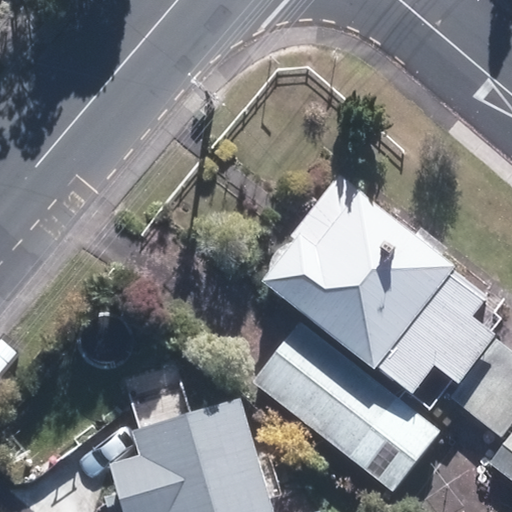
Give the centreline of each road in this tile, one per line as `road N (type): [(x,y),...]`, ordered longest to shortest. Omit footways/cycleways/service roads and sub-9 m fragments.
road 1 (secondary): [(0,206),(175,0)]
road 2 (residential): [(402,0),(511,91)]
